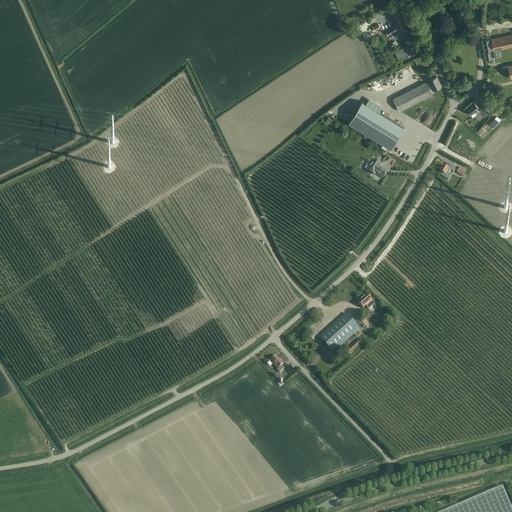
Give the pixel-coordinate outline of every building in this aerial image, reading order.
[(388,13),(402,36),(403,40),(411,35),(407,27),(409,26),(398,8),(388,13)] [(388,35),(397,30),(395,27),(386,32),(388,35)] [(493,50),(511,46),(511,34),(491,39),(493,50)] [(484,40),(483,40),(487,60),(491,59),(491,58),(490,53),(489,51),(491,51),(489,39),(484,40)] [(406,54),(411,51),(408,45),(398,51),(397,49),(394,51),(399,59),(407,55),(406,54)] [(428,80),(429,82),(433,90),(441,86),(437,76),(428,80)] [(434,92),(433,90),(429,82),(426,84),(425,82),(393,98),(400,111),(432,94),(431,94),(434,92)] [(362,101),(348,123),(391,149),(404,127),(362,101)] [(465,109),(471,115),(473,117),(476,114),(474,112),(479,108),(474,102),(465,109)] [(483,105),(481,109),(490,114),(493,110),(483,105)] [(368,164),(365,168),(368,170),(375,175),(376,172),(384,177),(387,172),(378,167),(380,163),(374,160),(372,163),(371,166),(368,164)] [(440,172),(442,173),(441,176),(448,180),(450,177),(447,176),(450,170),(453,172),(455,169),(449,165),(447,168),(443,166),(440,172)] [(466,170),(461,167),(457,173),(462,176),(466,170)] [(363,308),(372,300),(367,295),(358,303),(363,308)] [(361,324),(362,326),(363,327),(366,325),(359,317),(356,319),(357,320),(353,323),(346,314),(319,337),(333,353),(359,329),(358,328),(361,324)] [(350,355),(363,343),(359,339),(346,351),(350,355)] [(276,356),(270,361),(273,364),(278,369),(276,370),(279,373),(284,368),(282,365),(283,364),(276,356)] [(441,511),(511,511),(511,509),(502,486),(441,511)]
